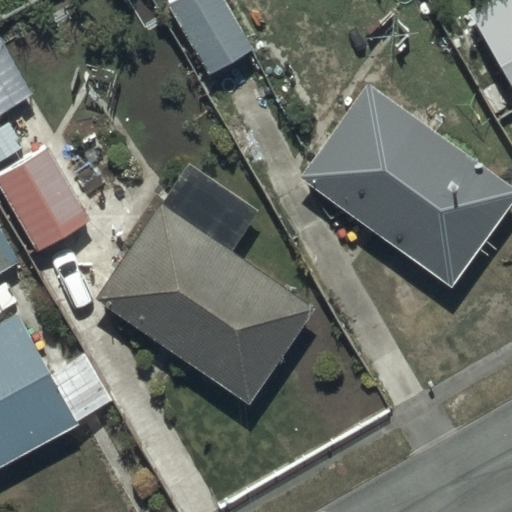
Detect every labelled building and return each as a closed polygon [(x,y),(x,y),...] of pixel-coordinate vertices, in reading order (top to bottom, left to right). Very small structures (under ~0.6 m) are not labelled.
[(226,0),(167,0),(202,64),(248,39),(226,0)] [(511,0),(469,0),(511,77),(511,0)] [(0,103),(30,86),(0,37),(0,103)] [(511,177),(365,70),(295,165),(448,276),(511,187),(511,177)] [(46,137),(0,162),(0,182),(32,241),(87,211),(46,137)] [(184,147),(91,285),(247,391),(311,295),(232,241),(261,199),(184,147)] [(0,263),(18,253),(0,221),(0,263)] [(0,453),(72,415),(11,303),(0,309),(0,453)]
